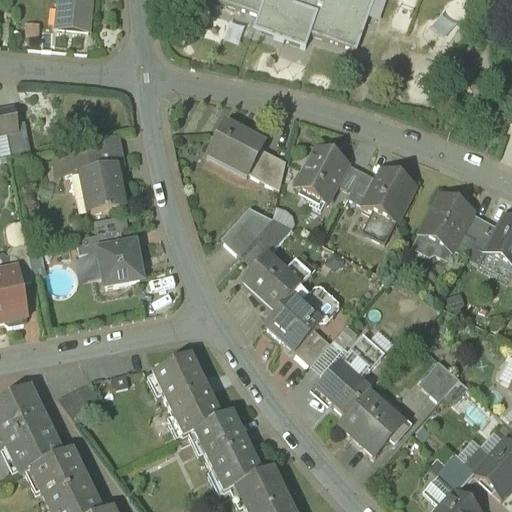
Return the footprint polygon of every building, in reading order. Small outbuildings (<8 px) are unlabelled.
[(90,0),(57,0),(54,32),(87,35),(90,0)] [(201,0),(257,20),(252,34),(304,52),(309,38),(355,55),(364,29),(357,27),(367,0),(201,0)] [(0,138),(11,137),(13,136),(12,129),(9,115),(0,116),(0,138)] [(23,127),(12,129),(13,136),(11,137),(14,153),(28,150),(23,127)] [(263,149),(222,128),(205,160),(206,161),(207,159),(246,179),(245,181),(246,182),(247,180),(260,156),(263,149)] [(114,143),(88,148),(90,157),(61,163),(64,182),(81,179),(89,219),(103,217),(103,218),(122,214),(114,172),(120,171),(114,143)] [(347,169),(315,153),(293,193),(325,210),(336,190),(346,170),(347,169)] [(284,168),(260,156),(247,180),(278,196),(284,168)] [(360,177),(346,170),(336,190),(350,197),(360,177)] [(413,192),(380,175),(375,185),(361,212),(376,219),(394,229),(413,192)] [(350,197),(346,204),(361,212),(375,185),(360,177),(350,197)] [(470,218),(439,201),(418,240),(450,257),(452,253),(470,219),(470,218)] [(271,226),(247,214),(219,246),(220,247),(237,263),(271,226)] [(394,229),(376,219),(365,240),(383,250),(394,229)] [(470,219),(452,253),(466,261),(472,250),(484,227),(470,219)] [(511,227),(503,222),(497,234),(484,257),(511,272),(511,227)] [(271,226),(237,263),(238,264),(243,258),(257,271),(264,263),(265,263),(264,264),(265,264),(271,257),(290,236),(271,226)] [(484,227),(472,250),(484,257),(497,234),(484,227)] [(119,237),(74,246),(77,261),(93,258),(122,253),(119,237)] [(216,287),(237,263),(220,247),(206,264),(216,287)] [(25,251),(10,254),(6,260),(7,263),(8,262),(11,278),(16,277),(18,289),(32,287),(25,251)] [(122,253),(93,258),(97,279),(101,278),(104,291),(138,285),(131,251),(122,253)] [(257,271),(243,258),(238,264),(252,276),(257,271)] [(0,328),(3,328),(4,330),(7,332),(22,330),(24,326),(24,325),(25,324),(18,289),(16,277),(11,278),(8,262),(7,263),(4,263),(1,261),(0,260),(0,328)] [(297,262),(293,266),(309,281),(313,277),(297,262)] [(265,264),(264,264),(265,263),(264,263),(257,271),(252,276),(253,277),(241,290),(273,319),(273,318),(275,320),(298,293),(309,281),(293,266),(281,279),(265,264)] [(275,320),(263,332),(293,358),(313,337),(320,329),(325,330),(336,317),(336,311),(319,295),(313,295),(307,302),(298,293),(275,320)] [(367,348),(382,362),(393,349),(378,336),(367,348)] [(313,337),(293,358),(309,373),(329,350),(313,337)] [(347,359),(338,370),(358,388),(382,362),(367,348),(362,343),(347,359)] [(329,350),(309,373),(324,386),(338,370),(347,359),(332,346),(329,350)] [(165,412),(205,393),(189,361),(150,380),(165,412)] [(511,363),(508,362),(497,383),(511,391),(509,393),(511,394),(511,363)] [(457,386),(437,368),(417,390),(437,409),(442,402),(457,386)] [(358,388),(338,370),(324,386),(314,396),(345,423),(366,400),(368,397),(358,388)] [(457,386),(442,402),(450,409),(452,406),(453,406),(455,406),(459,402),(459,399),(458,399),(464,392),(457,386)] [(89,389),(56,405),(73,428),(101,414),(89,389)] [(27,393),(0,406),(0,456),(5,454),(18,481),(29,476),(60,460),(27,393)] [(205,393),(165,412),(181,443),(191,438),(220,424),(205,393)] [(402,432),(366,400),(345,423),(338,431),(374,463),(402,432)] [(220,424),(191,438),(221,499),(232,494),(232,493),(260,479),(230,419),(220,424)] [(511,450),(511,436),(503,446),(510,452),(511,450)] [(511,453),(510,452),(503,446),(474,478),(473,478),(500,503),(511,490),(511,453)] [(60,460),(29,476),(35,488),(38,486),(42,494),(39,495),(46,511),(95,511),(69,456),(60,460)] [(461,466),(453,459),(442,470),(463,489),(473,478),(474,478),(463,468),(465,466),(463,465),(461,466)] [(463,489),(442,470),(433,480),(436,482),(453,498),(454,499),(463,489)] [(290,511),(271,474),(260,479),(232,493),(232,494),(240,511),(290,511)] [(440,511),(453,498),(436,482),(422,497),(437,511),(440,511)] [(468,511),(454,499),(453,498),(440,511),(468,511)]
